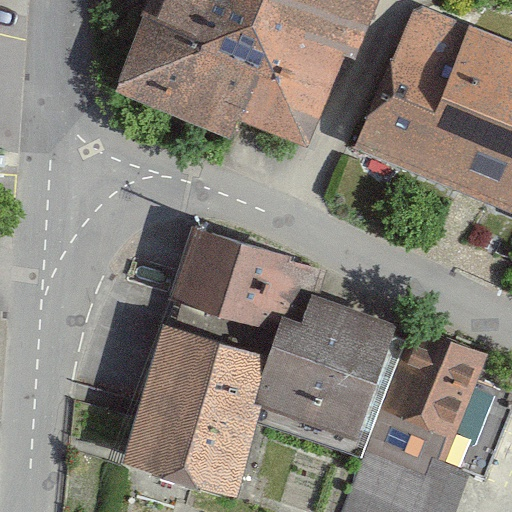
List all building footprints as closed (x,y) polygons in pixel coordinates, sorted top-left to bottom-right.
[(366,55),(387,0),(159,0),(127,87),(231,135),(245,114),(319,144),(353,50),(366,55)] [(420,2),(360,148),(422,174),(480,33),(482,28),(420,2)] [(422,174),(511,211),(511,44),(480,33),(422,174)] [(317,259),(197,221),(173,295),(293,333),(317,259)] [(268,414),(366,448),(406,331),(308,297),(268,414)] [(130,460),(244,492),(283,353),(169,321),(130,460)] [(459,442),(494,349),(416,321),(382,414),(459,442)] [(463,511),(481,468),(383,429),(349,511),(463,511)]
